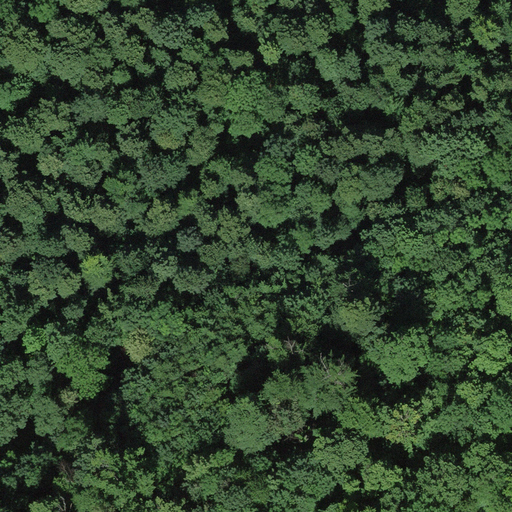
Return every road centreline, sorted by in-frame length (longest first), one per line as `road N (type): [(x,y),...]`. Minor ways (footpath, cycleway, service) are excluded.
road 1 (track): [(0,484),(217,313),(511,199)]
road 2 (track): [(322,511),(511,426)]
